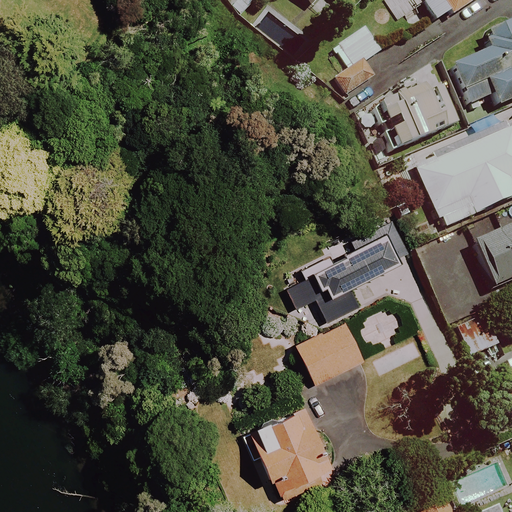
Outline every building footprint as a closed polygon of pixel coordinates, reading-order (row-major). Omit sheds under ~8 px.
[(314,0),(294,0),(305,10),(314,0)] [(413,6),(427,27),(443,16),(445,19),(474,0),(404,0),(410,8),(413,6)] [(488,112),(511,99),(511,29),(511,27),(499,24),(483,32),(478,39),(484,52),(444,73),(463,110),(482,100),(488,112)] [(368,80),(359,68),(375,55),(358,33),(330,54),(344,72),(330,84),(342,100),(368,80)] [(415,87),(369,106),(381,135),(374,138),(382,157),(456,126),(445,100),(424,109),(415,87)] [(511,145),(506,131),(503,133),(499,124),(425,157),(427,162),(406,171),(429,223),(434,221),(439,231),(511,198),(511,145)] [(511,226),(465,247),(485,292),(511,280),(511,226)] [(359,365),(341,326),(293,348),(311,387),(359,365)] [(511,360),(501,365),(511,391),(511,360)] [(328,472),(302,411),(244,435),(270,497),(328,472)] [(444,511),(439,502),(421,511),(444,511)]
